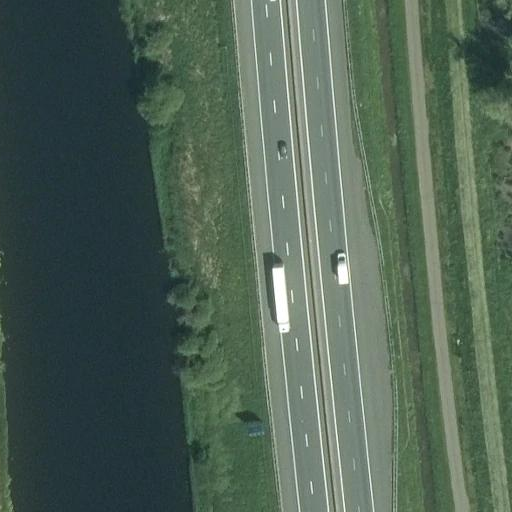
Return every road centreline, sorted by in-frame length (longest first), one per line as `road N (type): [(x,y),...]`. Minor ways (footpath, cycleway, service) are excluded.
road 1 (unclassified): [(462,511),(411,0)]
road 2 (motorway): [(365,511),(314,0)]
road 3 (motorway): [(266,0),(312,511)]
